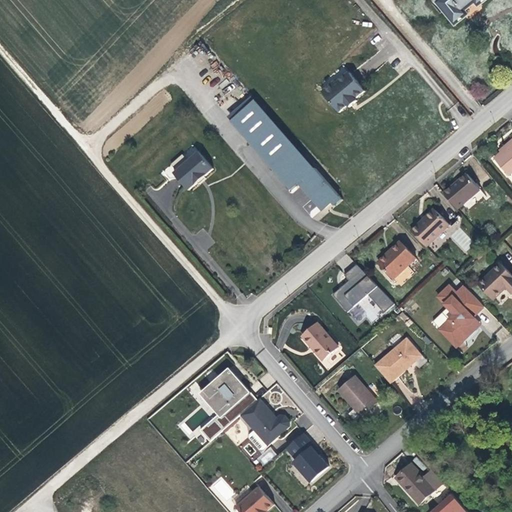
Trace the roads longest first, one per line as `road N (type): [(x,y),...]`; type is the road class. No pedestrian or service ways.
road 1 (track): [(0,44),(242,323)]
road 2 (residential): [(242,323),(511,98)]
road 3 (residential): [(43,494),(242,323)]
road 4 (residential): [(511,345),(365,468)]
road 5 (residential): [(242,323),(365,468)]
road 6 (track): [(361,0),(474,129)]
